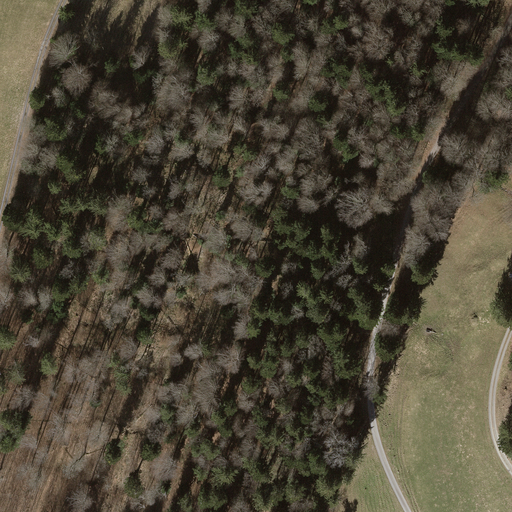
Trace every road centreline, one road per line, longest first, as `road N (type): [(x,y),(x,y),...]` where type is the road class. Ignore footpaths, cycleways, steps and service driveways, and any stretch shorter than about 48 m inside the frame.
road 1 (track): [(511,28),(432,157),(377,334),(371,413),(408,511)]
road 2 (unclassified): [(0,223),(40,58),(65,0)]
road 3 (track): [(511,329),(492,402),(495,438),(511,470)]
